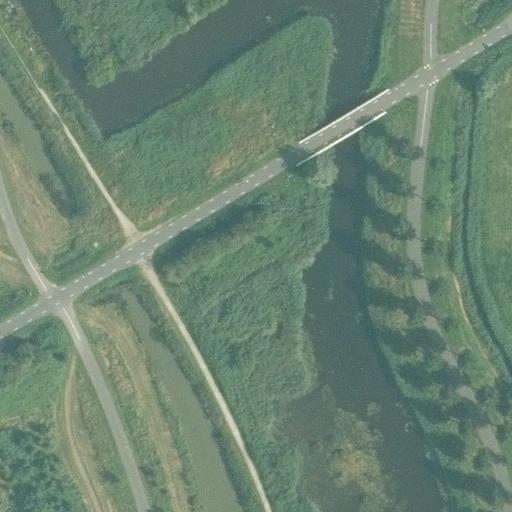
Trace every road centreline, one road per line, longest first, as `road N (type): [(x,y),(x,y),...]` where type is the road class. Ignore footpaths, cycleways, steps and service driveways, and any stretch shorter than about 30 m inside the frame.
road 1 (unclassified): [(0,331),(511,24)]
road 2 (unknown): [(97,511),(67,438),(68,386),(85,352)]
